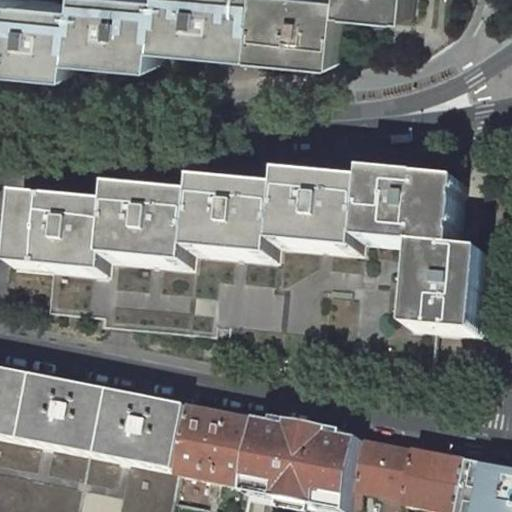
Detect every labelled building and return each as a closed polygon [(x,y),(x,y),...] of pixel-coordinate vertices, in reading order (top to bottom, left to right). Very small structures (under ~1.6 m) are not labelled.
[(84,5),(33,0),(0,0),(0,67),(78,75),(79,58),(84,5)] [(168,0),(84,0),(84,5),(79,58),(162,66),(164,46),(168,0)] [(266,0),(168,0),(164,46),(261,56),(261,54),(266,0)] [(349,0),(266,0),(261,54),(343,62),(349,10),(349,0)] [(349,0),(349,10),(397,15),(416,16),(417,0),(349,0)] [(358,34),(383,36),(384,21),(359,18),(358,34)] [(467,188),(373,179),(372,190),(367,246),(424,251),(417,334),(482,340),(490,257),(461,254),(467,188)] [(367,246),(372,190),(290,181),(288,196),(283,251),(366,259),(367,246)] [(198,258),(281,265),(283,251),(288,196),(227,191),(205,189),(204,204),(198,258)] [(113,265),(196,273),(198,258),(204,204),(149,199),(121,196),(119,211),(113,265)] [(113,265),(119,211),(24,201),(16,270),(111,280),(113,265)] [(194,411),(0,373),(0,439),(182,476),(194,411)] [(264,425),(194,411),(182,476),(182,478),(251,491),(255,469),(257,462),(264,425)] [(274,465),(280,428),(264,425),(257,462),(274,465)] [(322,511),(324,503),(357,509),(358,502),(361,490),(368,449),(349,445),(350,441),(337,439),(336,442),(320,439),(318,445),(309,443),(310,438),(293,434),(293,430),(280,428),(274,465),(273,468),(275,473),(275,477),(280,478),(281,474),(283,462),(287,464),(285,475),(280,504),(322,511)] [(318,435),(293,430),(293,434),(310,438),(309,443),(318,445),(320,439),(336,442),(337,439),(318,435)] [(419,455),(369,445),(368,449),(361,490),(395,497),(410,500),(419,455)] [(462,511),(471,465),(419,455),(410,500),(409,508),(428,511),(462,511)] [(255,469),(251,491),(250,497),(280,504),(285,475),(287,464),(283,462),(281,474),(280,478),(275,477),(275,473),(273,468),(274,465),(257,462),(255,469)] [(511,511),(511,480),(486,476),(487,468),(471,465),(462,511),(511,511)] [(511,472),(487,468),(486,476),(511,480),(511,472)] [(410,500),(395,497),(391,511),(407,511),(409,508),(410,500)] [(356,511),(357,509),(324,503),(322,511),(356,511)]
